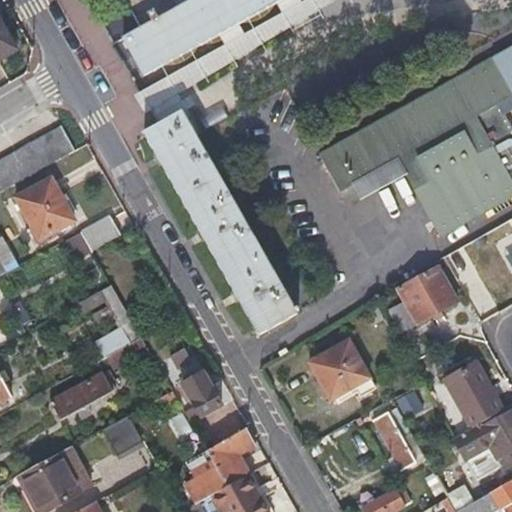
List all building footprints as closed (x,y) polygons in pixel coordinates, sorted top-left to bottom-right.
[(123,0),(139,30),(123,40),(144,77),(281,0),(123,0)] [(305,0),(135,96),(143,111),(340,0),(305,0)] [(0,59),(14,51),(0,25),(0,59)] [(511,47),(317,156),(338,194),(396,162),(440,240),(511,198),(511,133),(497,107),(511,96),(511,47)] [(257,337),(296,315),(181,113),(179,115),(173,104),(170,104),(164,103),(161,107),(160,114),(165,123),(143,135),(257,337)] [(62,128),(0,161),(0,192),(74,152),(62,128)] [(74,221),(51,180),(17,199),(39,241),(74,221)] [(92,251),(120,236),(109,217),(81,233),(92,251)] [(511,218),(442,258),(456,282),(511,250),(511,218)] [(0,276),(19,266),(5,242),(0,244),(0,276)] [(455,303),(434,268),(397,289),(405,304),(388,313),(400,334),(455,303)] [(111,286),(100,292),(120,329),(97,343),(103,354),(96,357),(98,362),(141,339),(111,286)] [(368,379),(347,342),(306,365),(329,401),(368,379)] [(191,361),(184,349),(169,358),(176,370),(191,361)] [(476,426),(503,410),(476,364),(448,381),(474,427),(476,426)] [(112,391),(103,374),(50,403),(59,421),(77,412),(82,420),(92,414),(87,406),(112,391)] [(183,413),(190,424),(220,407),(202,375),(183,386),(194,406),(183,413)] [(0,402),(10,397),(0,377),(0,402)] [(409,417),(424,409),(416,392),(401,399),(409,417)] [(474,427),(455,438),(454,439),(466,462),(490,448),(503,472),(511,467),(511,452),(511,451),(511,410),(478,429),(476,426),(474,427)] [(414,464),(386,414),(372,421),(400,472),(414,464)] [(128,415),(99,431),(115,459),(144,443),(128,415)] [(359,419),(354,421),(358,428),(362,424),(359,419)] [(247,477),(249,475),(239,457),(255,448),(246,428),(206,452),(215,468),(184,486),(194,505),(212,495),(247,477)] [(68,448),(19,475),(39,511),(47,511),(82,493),(81,492),(90,486),(81,471),(72,477),(69,473),(79,466),(68,448)] [(442,498),(426,469),(418,473),(434,502),(442,498)] [(266,511),(247,477),(212,495),(221,511),(266,511)] [(511,503),(511,482),(482,500),(473,485),(448,500),(454,511),(494,511),(498,511),(511,503)] [(364,511),(393,511),(408,504),(399,489),(362,509),(364,511)] [(446,498),(421,511),(454,511),(448,500),(446,498)] [(100,511),(95,502),(77,511),(100,511)]
